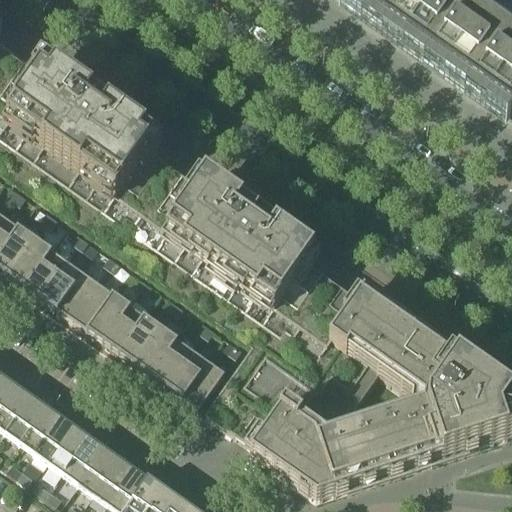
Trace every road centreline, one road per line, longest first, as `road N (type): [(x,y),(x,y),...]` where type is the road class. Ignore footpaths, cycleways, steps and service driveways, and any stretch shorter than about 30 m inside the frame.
road 1 (secondary): [(30,0),(511,336)]
road 2 (secondary): [(498,226),(180,0)]
road 3 (residential): [(0,351),(233,511)]
